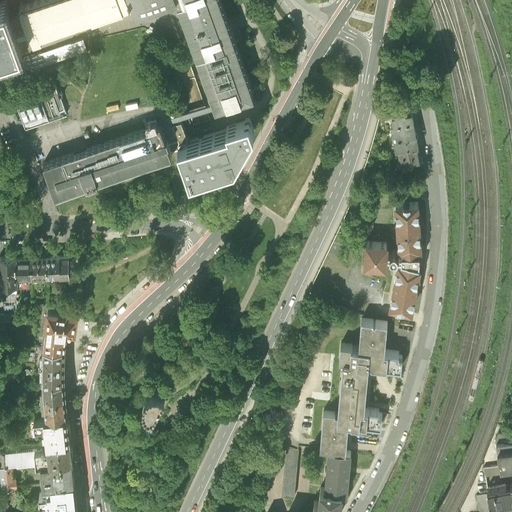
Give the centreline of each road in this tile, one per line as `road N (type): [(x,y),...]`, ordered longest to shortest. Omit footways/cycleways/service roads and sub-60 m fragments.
road 1 (primary): [(188,511),(327,220),(373,62)]
road 2 (residential): [(363,511),(410,400),(434,296),(437,198),(422,103)]
road 3 (primary): [(193,261),(127,322),(101,368),(90,418),(98,511)]
road 4 (primary): [(322,49),(230,219)]
road 5 (residential): [(0,233),(165,225)]
